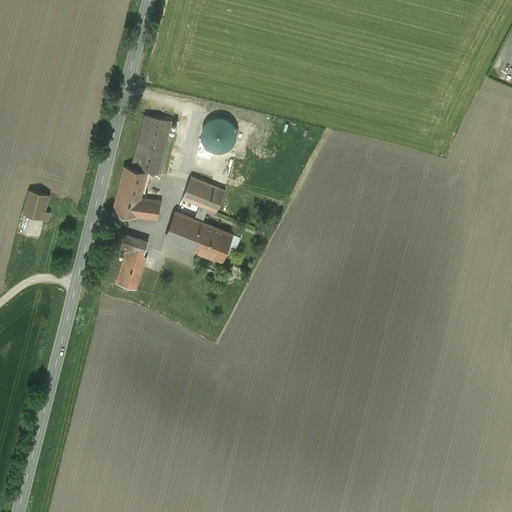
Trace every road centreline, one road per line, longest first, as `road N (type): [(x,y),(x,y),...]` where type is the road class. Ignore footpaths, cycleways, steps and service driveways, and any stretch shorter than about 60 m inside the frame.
road 1 (tertiary): [(149,0),(18,511)]
road 2 (unknown): [(97,197),(168,216),(188,211),(212,127)]
